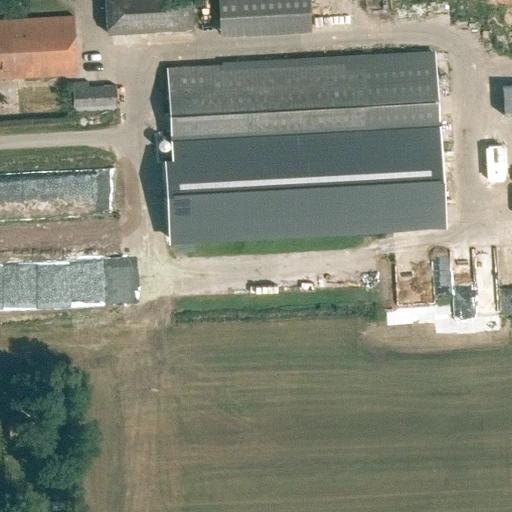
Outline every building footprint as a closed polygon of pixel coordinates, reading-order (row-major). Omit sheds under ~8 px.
[(104,0),(106,33),(193,29),(191,0),(104,0)] [(309,0),(218,0),(220,37),(311,33),(309,0)] [(0,19),(0,77),(77,73),(73,15),(0,19)] [(434,53),(167,67),(171,158),(439,145),(434,53)] [(74,111),(117,109),(116,87),(89,88),(88,82),(73,82),(74,111)] [(150,331),(150,304),(126,304),(126,331),(150,331)] [(50,411),(8,415),(10,440),(53,436),(50,411)]
